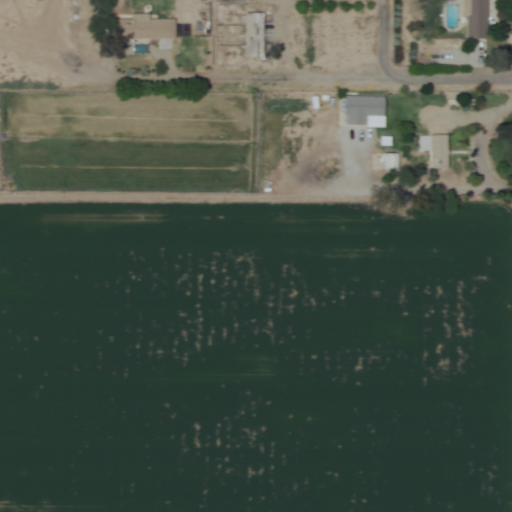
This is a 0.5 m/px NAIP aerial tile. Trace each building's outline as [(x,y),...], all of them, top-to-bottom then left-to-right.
[(484,0),(461,0),(462,40),(484,40),(484,0)] [(240,14),(240,58),(259,58),(259,14),(240,14)] [(171,20),(145,20),(145,17),(109,17),(109,40),(171,40),(171,20)] [(363,126),(363,117),(382,117),(382,97),(341,97),(341,126),(363,126)] [(443,136),(416,136),(416,152),(426,152),(426,170),(443,170),(443,136)] [(396,154),(382,154),(382,170),(396,170),(396,154)]
